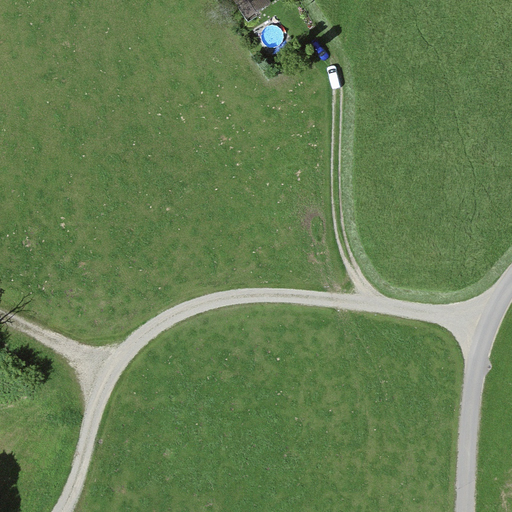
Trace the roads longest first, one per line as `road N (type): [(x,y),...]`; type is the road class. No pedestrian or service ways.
road 1 (track): [(64,511),(99,402),(153,332),(224,296),(379,303),(489,328)]
road 2 (track): [(379,303),(347,256),(337,207),(336,61),(320,15)]
road 3 (track): [(124,370),(0,317)]
